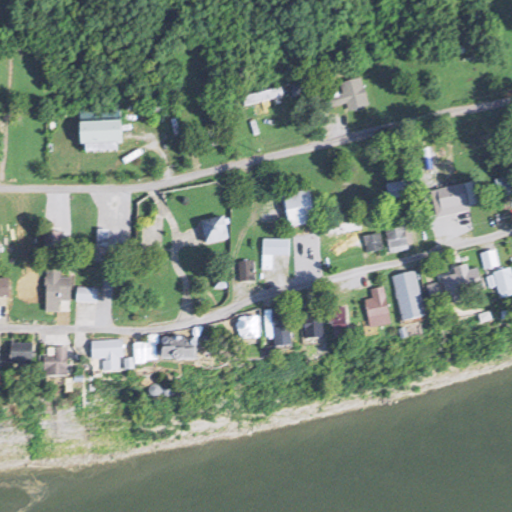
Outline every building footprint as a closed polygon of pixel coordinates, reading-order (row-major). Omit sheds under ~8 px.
[(364,79),(340,84),(340,88),(329,91),(332,108),(348,105),(349,111),(369,106),(364,79)] [(82,112),(82,147),(124,147),(123,112),(82,112)] [(511,197),(511,181),(511,178),(497,181),(500,199),(511,197)] [(413,198),(412,182),(388,184),(389,199),(413,198)] [(290,229),(318,224),(311,191),(283,197),(290,229)] [(231,241),(227,218),(203,222),(207,245),(231,241)] [(326,226),(330,254),(369,248),(370,254),(386,252),(383,235),(365,238),(363,220),(326,226)] [(390,222),(390,252),(408,253),(409,222),(390,222)] [(304,243),(308,260),(321,257),(317,240),(304,243)] [(274,258),(291,258),(291,241),(264,241),(264,270),(274,270),(274,258)] [(241,282),(256,282),(256,262),(241,262),(241,282)] [(447,279),(454,305),(489,296),(482,271),(472,274),(470,268),(458,271),(460,276),(447,279)] [(48,313),(63,313),(63,304),(72,304),(72,279),(62,279),(62,271),(48,271),(48,313)] [(503,302),(511,300),(511,271),(498,275),(503,302)] [(431,320),(419,273),(397,279),(408,326),(431,320)] [(0,300),(11,300),(11,280),(0,279),(0,300)] [(40,300),(40,283),(19,283),(19,300),(40,300)] [(99,289),(79,289),(79,304),(99,304),(99,289)] [(396,327),(388,289),(374,292),(376,301),(369,302),(375,332),(396,327)] [(260,303),(238,306),(229,314),(212,317),(185,323),(161,327),(143,328),(133,331),(138,365),(147,371),(222,362),(268,354),(260,303)] [(328,342),(326,311),(309,312),(310,342),(328,342)] [(273,342),(278,342),(279,351),(296,349),(294,318),(272,320),(273,342)] [(352,339),(352,323),(340,323),(340,339),(352,339)] [(107,375),(126,375),(126,343),(96,343),(96,363),(107,363),(107,375)] [(14,367),(36,367),(36,345),(14,345),(14,367)] [(47,359),(47,379),(70,379),(70,349),(55,349),(55,359),(47,359)]
